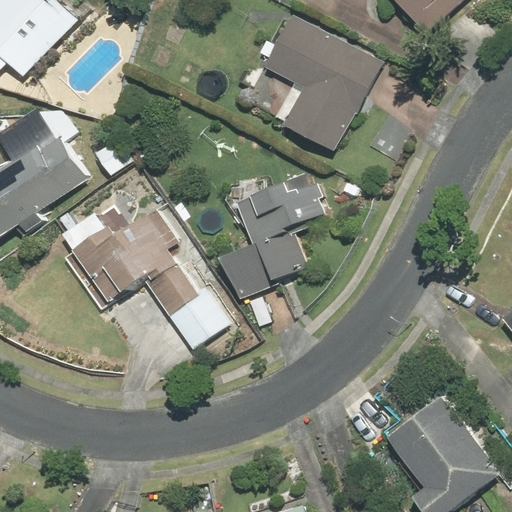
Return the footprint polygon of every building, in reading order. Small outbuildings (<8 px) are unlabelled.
[(0,0),(0,67),(21,88),(81,28),(52,0),(0,0)] [(402,0),(434,34),(470,0),(402,0)] [(292,129),(342,153),(387,64),(296,19),(270,70),(312,90),(292,129)] [(0,181),(0,246),(94,181),(63,137),(0,181)] [(117,142),(99,156),(117,178),(135,163),(117,142)] [(232,260),(249,300),(317,272),(300,230),(333,216),(316,177),(245,206),(262,248),(232,260)] [(114,230),(72,259),(110,312),(149,285),(174,320),(207,297),(174,252),(186,243),(161,209),(120,239),(114,230)] [(421,500),(430,511),(461,511),(507,477),(445,398),(394,438),(435,490),(421,500)]
